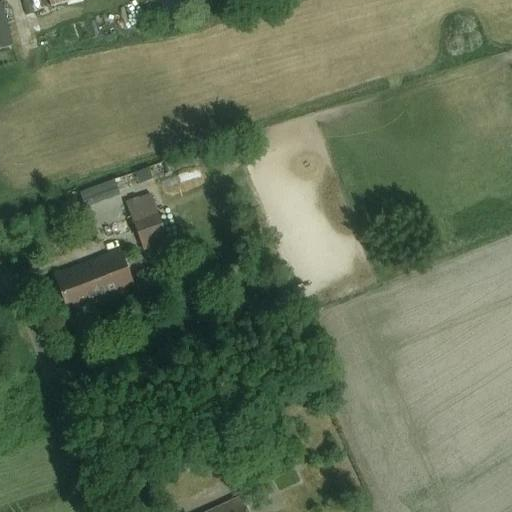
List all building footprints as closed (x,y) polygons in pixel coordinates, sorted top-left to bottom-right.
[(0,51),(12,48),(0,5),(0,51)] [(134,174),(78,194),(84,210),(140,190),(134,174)] [(91,232),(97,248),(135,233),(143,254),(168,244),(150,195),(125,203),(129,218),(91,232)] [(71,216),(67,203),(57,206),(61,219),(71,216)] [(75,311),(133,289),(119,255),(79,270),(78,269),(55,278),(65,306),(72,303),(75,311)] [(241,464),(251,489),(290,474),(281,449),(241,464)] [(246,511),(240,499),(211,511),(246,511)]
